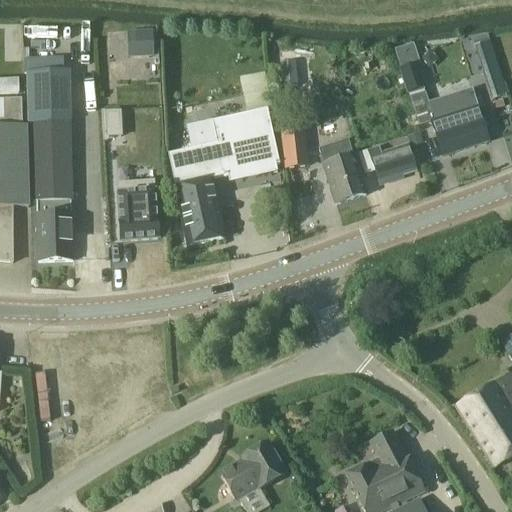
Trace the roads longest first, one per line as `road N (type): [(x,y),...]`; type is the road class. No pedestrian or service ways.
road 1 (residential): [(40,511),(178,423),(342,355)]
road 2 (secondary): [(309,264),(127,309),(0,311)]
road 3 (unclassified): [(497,511),(436,423),(342,355)]
road 4 (secondary): [(511,190),(309,264)]
